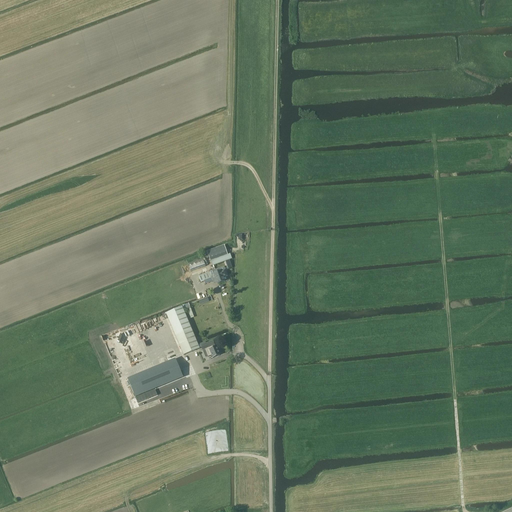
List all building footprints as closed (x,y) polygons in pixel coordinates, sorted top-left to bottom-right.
[(210,259),(220,255),(217,248),(207,252),(210,259)] [(232,259),(232,253),(228,255),(211,261),(213,266),(232,259)] [(206,266),(204,261),(203,259),(188,264),(190,272),(206,266)] [(213,280),(214,283),(217,282),(218,285),(226,282),(225,279),(229,277),(226,271),(223,272),(222,271),(214,274),(215,277),(214,278),(215,280),(213,280)] [(183,305),(183,306),(185,311),(186,311),(190,319),(194,317),(188,304),(188,303),(183,305)] [(166,314),(183,355),(199,349),(182,307),(166,314)] [(215,345),(213,341),(206,344),(205,342),(200,344),(203,350),(207,349),(210,355),(213,354),(214,358),(220,356),(216,346),(213,348),(212,346),(215,345)] [(175,359),(127,379),(135,397),(183,377),(175,359)]
